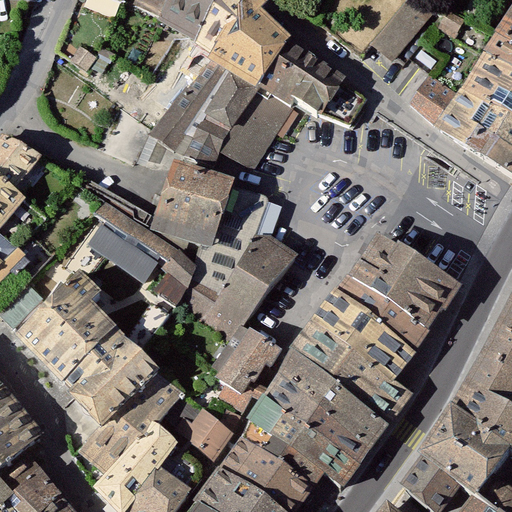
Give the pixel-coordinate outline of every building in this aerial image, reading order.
[(206,52),(224,0),(137,0),(136,4),(206,52)] [(224,0),(206,52),(199,70),(151,135),(173,151),(198,163),(219,168),(224,158),(253,173),(294,110),(324,120),(351,130),(366,106),(344,89),(294,46),(264,16),(268,10),(259,0),(224,0)] [(443,4),(438,0),(410,0),(373,44),(394,62),(443,4)] [(511,23),(441,129),(511,174),(511,23)] [(0,226),(47,164),(5,136),(0,141),(0,291),(32,259),(17,246),(5,261),(0,256),(0,226)] [(298,260),(259,233),(269,200),(175,169),(155,225),(108,199),(97,213),(167,262),(160,271),(169,279),(155,296),(234,339),(242,329),(298,260)] [(380,241),(356,277),(439,331),(463,293),(380,241)] [(111,294),(90,274),(23,340),(102,421),(81,456),(108,481),(98,494),(115,511),(184,511),(200,493),(169,472),(187,446),(218,466),(239,435),(203,407),(170,383),(174,375),(104,309),(111,294)] [(356,277),(344,293),(424,359),(439,331),(356,277)] [(344,293),(323,328),(405,387),(424,359),(344,293)] [(444,415),(500,454),(511,461),(511,293),(483,348),(444,415)] [(323,328),(302,353),(393,427),(418,398),(405,387),(323,328)] [(275,351),(248,332),(215,383),(242,400),(261,368),(270,373),(282,355),(275,351)] [(302,353),(284,380),(377,450),(393,427),(302,353)] [(256,428),(331,480),(351,494),(377,450),(284,380),(256,428)] [(0,480),(28,457),(44,442),(1,387),(0,388),(0,480)] [(486,511),(511,511),(511,495),(485,476),(500,454),(444,415),(414,462),(452,489),(486,511)] [(256,428),(225,474),(288,511),(307,511),(331,480),(256,428)] [(72,511),(63,501),(41,473),(28,457),(0,480),(0,511),(72,511)] [(435,511),(452,489),(414,462),(396,491),(421,511),(435,511)] [(288,511),(225,474),(204,508),(210,511),(288,511)] [(485,511),(466,499),(458,511),(485,511)]
